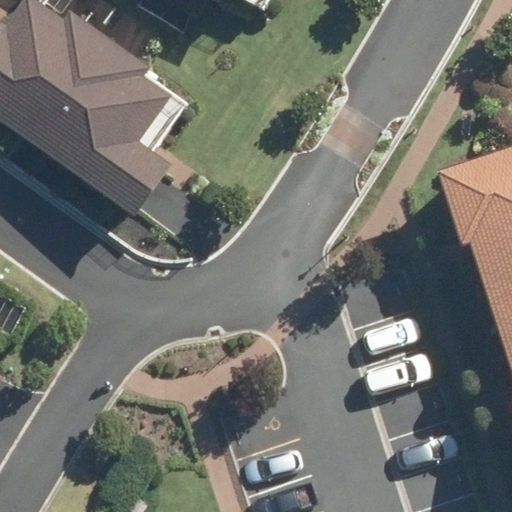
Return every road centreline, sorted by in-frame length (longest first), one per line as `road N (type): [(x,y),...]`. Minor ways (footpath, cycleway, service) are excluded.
road 1 (residential): [(159,321),(222,277),(304,169),(411,0)]
road 2 (residential): [(4,511),(83,371),(159,321)]
road 3 (residential): [(0,211),(97,267),(159,321)]
